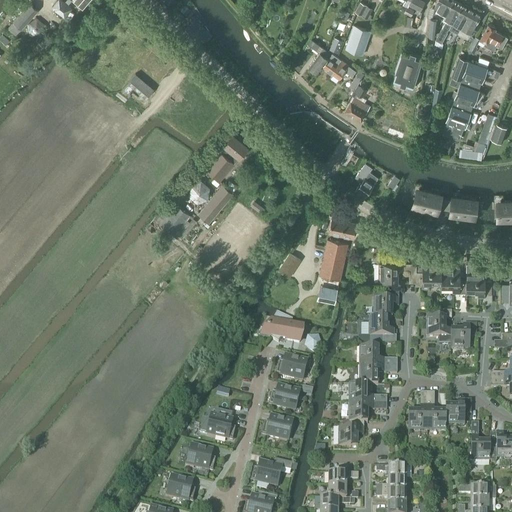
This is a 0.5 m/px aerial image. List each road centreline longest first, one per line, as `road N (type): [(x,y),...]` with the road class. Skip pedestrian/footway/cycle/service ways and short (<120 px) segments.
road 1 (residential): [(324,173),(145,0)]
road 2 (unclassified): [(324,173),(394,223),(445,240),(511,247)]
road 3 (residential): [(406,376),(399,415),(367,459),(369,511)]
